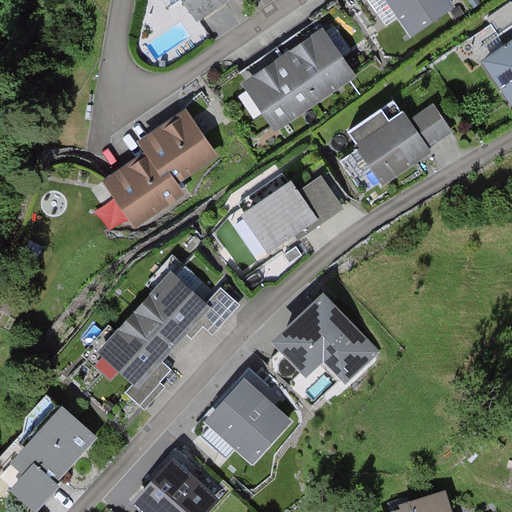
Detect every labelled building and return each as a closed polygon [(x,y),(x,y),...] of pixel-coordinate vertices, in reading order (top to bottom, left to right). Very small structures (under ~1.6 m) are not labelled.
[(186,0),(198,16),(221,0),(186,0)] [(390,0),(413,32),(449,7),(444,0),(390,0)] [(465,33),(484,62),(511,43),(511,3),(511,2),(465,33)] [(262,67),(243,80),(275,127),(351,76),(319,29),(301,41),(262,67)] [(511,43),(484,62),(511,101),(511,43)] [(428,150),(425,146),(410,125),(393,101),(347,132),(381,181),(416,158),(428,150)] [(435,108),(410,125),(425,146),(449,130),(435,108)] [(162,131),(142,145),(150,156),(130,169),(110,183),(136,221),(178,193),(171,182),(212,155),(185,116),(162,131)] [(290,187),(245,217),(268,250),(293,233),(297,239),(318,225),(316,222),(314,218),(338,202),(322,177),(296,195),(290,187)] [(171,278),(104,353),(138,383),(147,372),(160,383),(165,377),(171,370),(160,360),(190,327),(206,309),(171,278)] [(372,354),(324,302),(307,317),(280,342),(307,371),(324,355),(346,378),(372,354)] [(288,423),(245,385),(210,421),(253,462),(288,423)] [(27,474),(14,489),(36,509),(57,486),(53,482),(56,479),(94,437),(65,411),(64,412),(30,449),(16,465),(27,474)] [(202,511),(225,489),(181,447),(134,497),(149,511),(202,511)] [(447,511),(443,498),(398,511),(447,511)]
